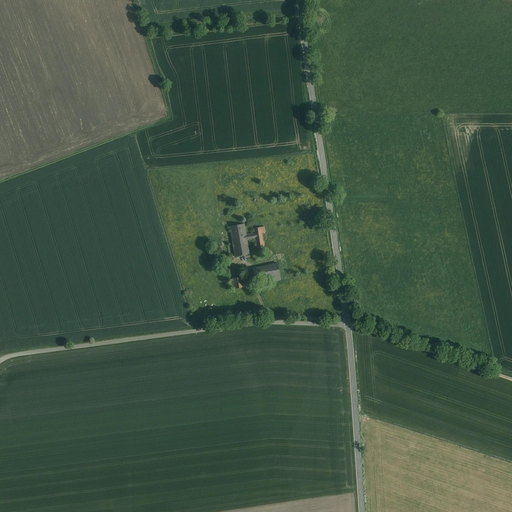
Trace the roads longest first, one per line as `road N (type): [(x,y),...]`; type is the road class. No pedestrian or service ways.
road 1 (unclassified): [(348,324),(248,324),(0,361)]
road 2 (secondary): [(302,0),(348,324)]
road 3 (secondary): [(348,324),(361,511)]
road 4 (track): [(348,324),(511,379)]
